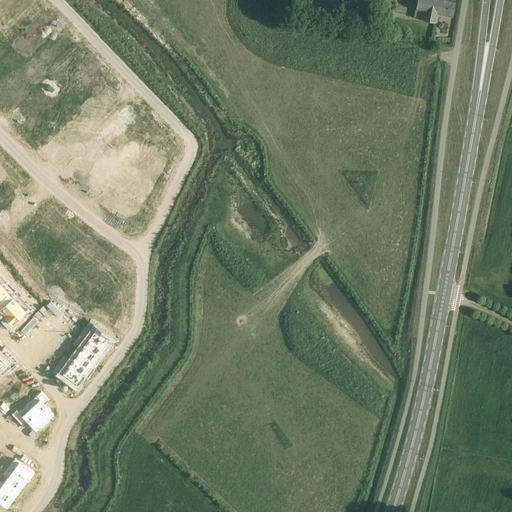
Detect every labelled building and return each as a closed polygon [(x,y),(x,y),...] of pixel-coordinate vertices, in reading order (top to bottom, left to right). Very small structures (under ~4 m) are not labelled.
[(7,0),(2,7),(9,12),(17,0),(7,0)] [(17,0),(9,12),(16,17),(27,0),(17,0)] [(27,0),(16,17),(25,23),(24,23),(25,23),(39,3),(38,3),(33,0),(27,0)] [(454,0),(417,0),(416,9),(415,8),(413,17),(436,21),(437,13),(452,16),(454,0)] [(50,44),(41,53),(46,58),(50,55),(58,63),(74,47),(69,43),(65,40),(65,39),(55,48),(50,44)] [(74,47),(58,63),(66,72),(62,75),(67,80),(77,71),(72,66),(82,57),(81,56),(81,57),(78,53),(79,52),(74,47)] [(0,84),(10,75),(11,76),(11,75),(3,66),(6,63),(1,58),(0,58),(0,84)] [(98,64),(81,81),(88,89),(106,73),(107,73),(98,64)] [(106,73),(88,89),(94,95),(112,79),(106,73)] [(10,75),(0,84),(0,96),(2,99),(3,99),(13,90),(17,95),(26,86),(22,81),(18,84),(11,76),(10,75)] [(112,79),(94,95),(100,101),(117,85),(117,84),(112,79)] [(117,85),(100,101),(106,107),(106,108),(122,92),(122,93),(124,91),(117,84),(117,85)] [(106,107),(104,109),(110,115),(128,98),(122,93),(122,92),(106,108),(106,107)] [(128,98),(110,115),(116,121),(134,105),(128,98)] [(134,105),(116,121),(122,127),(139,111),(139,110),(134,105)] [(139,111),(122,127),(130,135),(148,118),(139,110),(139,111)] [(38,112),(26,126),(32,132),(45,119),(39,113),(38,112)] [(45,119),(32,132),(38,137),(37,138),(51,124),(50,124),(45,119)] [(51,124),(37,138),(38,139),(39,138),(44,143),(57,130),(51,125),(51,124)] [(57,130),(44,143),(50,149),(62,138),(63,136),(57,130)] [(50,149),(49,151),(55,157),(68,144),(62,138),(50,149)] [(154,139),(149,150),(170,160),(171,161),(176,150),(154,139)] [(68,144),(55,157),(61,162),(60,163),(74,149),(73,149),(68,144)] [(74,149),(60,163),(61,164),(61,163),(67,168),(80,155),(74,150),(74,149)] [(149,150),(145,157),(167,168),(170,160),(149,150)] [(80,155),(67,168),(73,174),(86,161),(80,155)] [(145,157),(141,165),(163,175),(167,168),(145,157)] [(86,161),(73,174),(79,180),(78,181),(79,181),(92,167),(86,161)] [(141,165),(138,173),(139,174),(140,173),(159,183),(159,182),(163,175),(141,165)] [(8,173),(0,180),(0,204),(1,205),(10,196),(6,192),(16,183),(12,178),(8,173)] [(139,174),(136,181),(157,191),(161,184),(161,183),(159,182),(159,183),(140,173),(139,174)] [(136,181),(132,188),(154,199),(157,191),(136,181)] [(132,188),(128,196),(150,206),(154,199),(132,188)] [(128,196),(125,203),(146,214),(147,213),(150,206),(128,196)] [(125,203),(120,214),(142,224),(147,214),(147,213),(146,214),(125,203)] [(31,220),(23,230),(28,235),(31,231),(40,238),(40,239),(54,222),(45,215),(45,214),(36,224),(31,220)] [(40,238),(39,239),(49,247),(46,250),(51,255),(59,245),(55,241),(64,231),(64,230),(54,221),(54,222),(40,239),(40,238)] [(63,247),(55,257),(60,262),(63,258),(72,265),(72,266),(86,250),(86,249),(77,242),(77,241),(68,252),(63,247)] [(8,249),(4,253),(8,258),(12,254),(8,249)] [(72,265),(71,266),(81,274),(78,278),(83,282),(91,272),(87,268),(95,258),(96,258),(96,257),(86,249),(86,250),(72,266),(72,265)] [(101,276),(89,282),(93,289),(97,286),(102,296),(103,297),(122,286),(121,286),(116,275),(104,282),(101,276)] [(102,296),(108,307),(104,309),(107,316),(118,309),(115,304),(128,297),(122,285),(121,286),(122,286),(103,297),(102,296)] [(37,286),(34,289),(38,294),(42,291),(37,286)] [(8,291),(0,297),(0,309),(13,297),(13,296),(8,291)] [(13,297),(0,309),(0,310),(5,316),(22,300),(16,293),(13,296),(13,297)] [(5,316),(4,316),(12,325),(13,324),(27,311),(30,308),(22,300),(5,316)] [(79,321),(74,325),(78,329),(82,324),(79,321)] [(92,325),(85,334),(104,349),(111,340),(92,325)] [(85,334),(80,341),(84,344),(99,355),(104,349),(85,334)] [(84,344),(79,351),(94,362),(99,355),(84,344)] [(47,347),(42,351),(45,355),(50,350),(47,347)] [(79,351),(74,357),(89,369),(94,362),(79,351)] [(0,373),(0,374),(9,366),(11,368),(16,364),(14,361),(5,352),(1,356),(0,355),(0,373)] [(69,364),(84,376),(84,375),(89,369),(74,357),(69,364)] [(65,361),(58,370),(62,373),(77,384),(77,385),(78,385),(85,376),(84,375),(84,376),(69,364),(65,361)] [(39,399),(30,407),(45,423),(50,418),(54,414),(45,404),(50,400),(41,390),(36,395),(39,399)] [(18,411),(13,416),(22,425),(27,421),(36,431),(40,427),(40,428),(45,423),(30,407),(22,415),(18,411)] [(18,462),(12,470),(27,481),(27,482),(28,482),(35,473),(19,461),(18,462)] [(12,470),(7,477),(22,488),(27,482),(27,481),(12,470)] [(2,483),(17,495),(18,494),(22,488),(7,477),(2,483)] [(2,484),(0,486),(0,492),(12,502),(17,495),(2,483),(1,484),(2,484)] [(0,503),(7,509),(8,508),(7,508),(12,502),(0,492),(0,503)]
